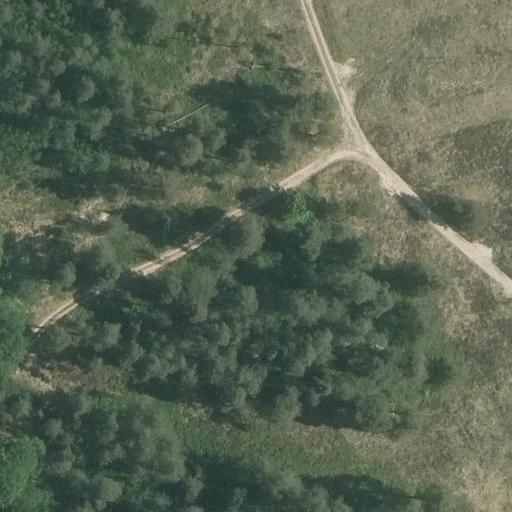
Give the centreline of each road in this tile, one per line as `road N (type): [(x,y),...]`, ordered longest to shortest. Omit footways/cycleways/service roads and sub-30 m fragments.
road 1 (track): [(304,0),(357,154),(280,179),(0,355)]
road 2 (track): [(511,285),(357,154)]
